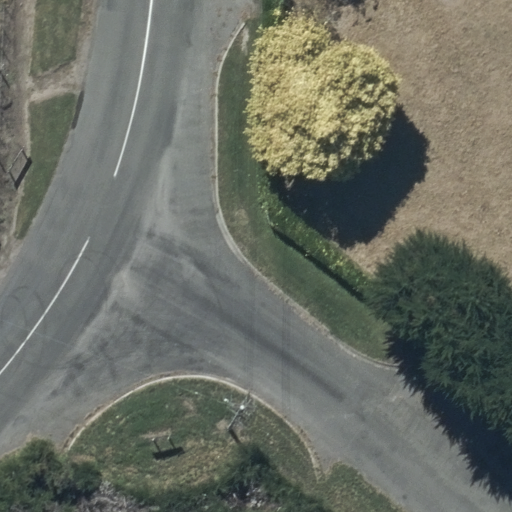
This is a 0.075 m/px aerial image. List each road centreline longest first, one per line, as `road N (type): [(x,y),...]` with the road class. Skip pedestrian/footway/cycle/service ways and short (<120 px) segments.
road 1 (unclassified): [(452,511),(152,251)]
road 2 (unclassified): [(152,251),(162,0)]
road 3 (unclassified): [(0,364),(152,251)]
